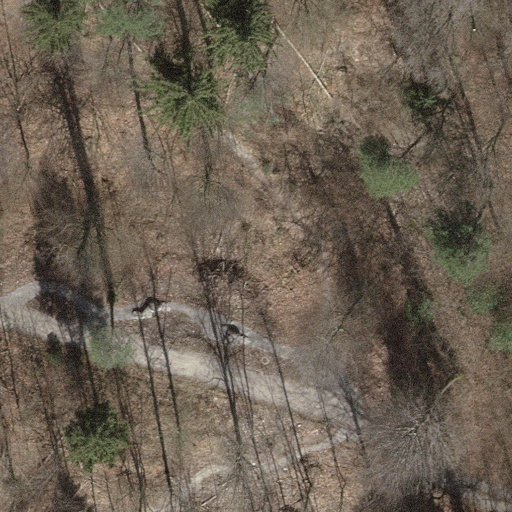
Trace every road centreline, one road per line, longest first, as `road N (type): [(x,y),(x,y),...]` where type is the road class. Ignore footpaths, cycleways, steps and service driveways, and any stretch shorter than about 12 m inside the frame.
road 1 (track): [(0,318),(278,389)]
road 2 (track): [(278,389),(511,498)]
